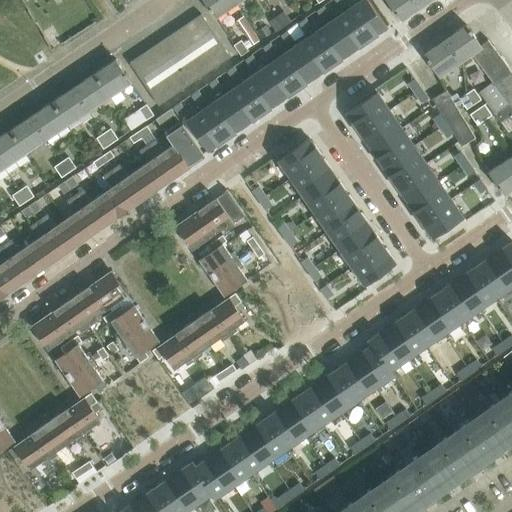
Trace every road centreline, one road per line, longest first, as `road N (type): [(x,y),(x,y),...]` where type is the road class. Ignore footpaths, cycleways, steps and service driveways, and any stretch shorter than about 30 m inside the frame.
road 1 (residential): [(69,511),(428,269)]
road 2 (residential): [(0,319),(315,104)]
road 3 (residential): [(428,269),(315,104)]
road 4 (residential): [(0,109),(162,0)]
road 5 (residential): [(315,104),(464,0)]
